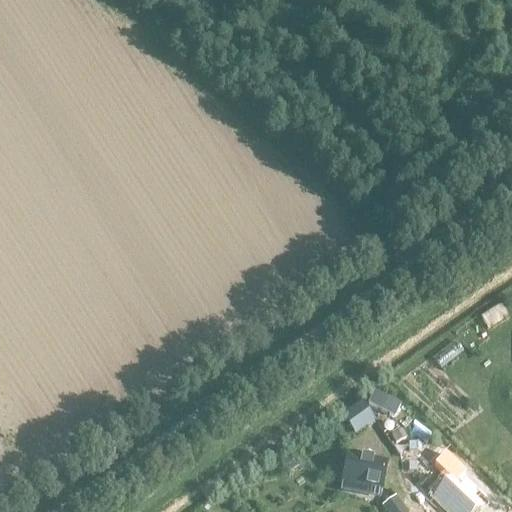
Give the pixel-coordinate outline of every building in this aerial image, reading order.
[(400,407),(374,395),(369,407),(394,419),(400,407)] [(363,407),(344,421),(355,438),(375,424),(363,407)] [(449,482),(433,498),(447,511),(479,511),(484,508),(473,498),(476,494),(461,481),(466,476),(445,456),(434,467),(449,482)] [(386,465),(348,458),(343,483),(381,490),(386,465)] [(405,511),(395,498),(384,506),(388,511),(405,511)]
